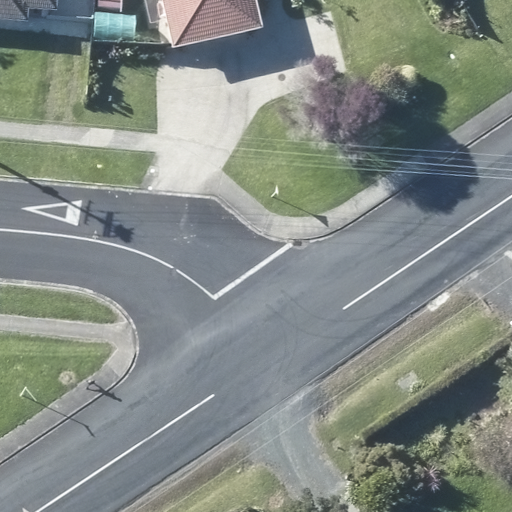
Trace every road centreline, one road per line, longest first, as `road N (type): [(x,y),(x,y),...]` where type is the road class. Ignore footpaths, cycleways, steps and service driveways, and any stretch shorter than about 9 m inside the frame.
road 1 (residential): [(264,362),(211,295),(167,265),(110,246),(0,230)]
road 2 (unclassified): [(264,362),(511,197)]
road 3 (unclassified): [(41,511),(264,362)]
